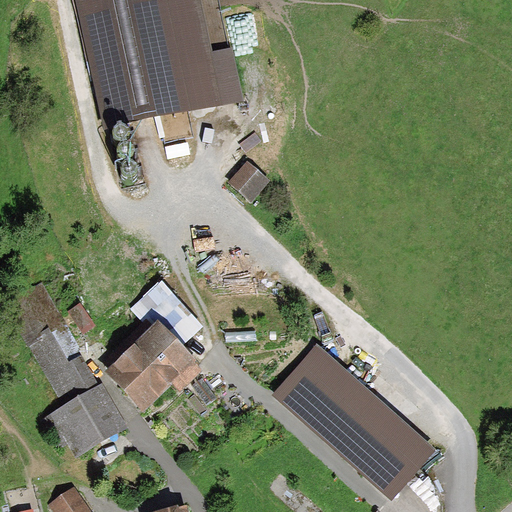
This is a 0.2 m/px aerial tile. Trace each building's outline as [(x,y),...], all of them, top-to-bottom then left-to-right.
[(76,0),(105,133),(248,103),(237,53),(211,58),(198,0),(76,0)] [(230,184),(253,204),(271,182),(248,162),(230,184)] [(159,329),(180,351),(204,329),(163,285),(132,312),(144,325),(149,321),(157,330),(159,329)] [(125,396),(144,416),(173,390),(179,396),(202,375),(180,351),(159,329),(157,330),(107,378),(125,396)] [(79,458),(127,429),(104,388),(101,390),(82,359),(72,366),(51,330),(27,344),(65,408),(44,420),(61,448),(70,443),(79,458)] [(392,502),(437,451),(316,344),(271,395),(392,502)] [(49,507),(52,511),(89,511),(75,489),(49,507)]
